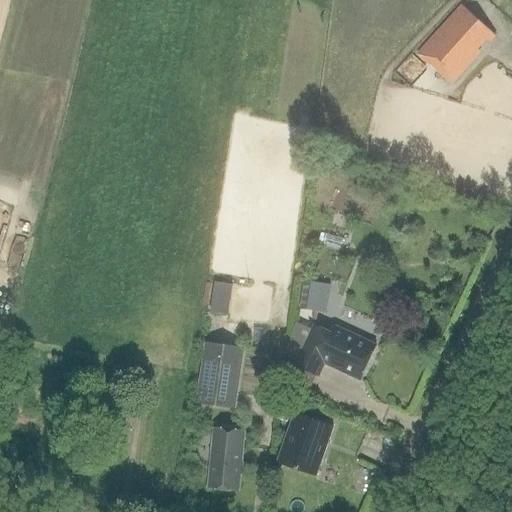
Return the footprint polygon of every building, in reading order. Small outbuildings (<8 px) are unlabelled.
[(453,87),(482,53),(478,50),(493,33),(462,7),(425,52),(419,58),(429,66),(430,65),(436,70),(435,72),(453,87)] [(332,285),(304,281),(300,310),(328,314),(332,285)] [(233,285),(216,282),(212,314),(229,316),(233,285)] [(312,330),(298,361),(295,366),(298,368),(316,376),(318,377),(324,364),(360,381),(376,346),(336,327),(332,334),(314,326),(312,330)] [(245,348),(205,342),(197,403),(237,408),(245,348)] [(113,366),(108,386),(141,392),(145,373),(113,366)] [(85,414),(65,407),(60,420),(81,427),(85,414)] [(128,452),(135,416),(107,410),(104,424),(106,425),(105,429),(97,427),(93,452),(101,453),(101,455),(120,459),(122,451),(128,452)] [(333,427),(295,414),(278,463),(316,476),(333,427)] [(245,431),(216,428),(210,489),(239,492),(245,431)]
